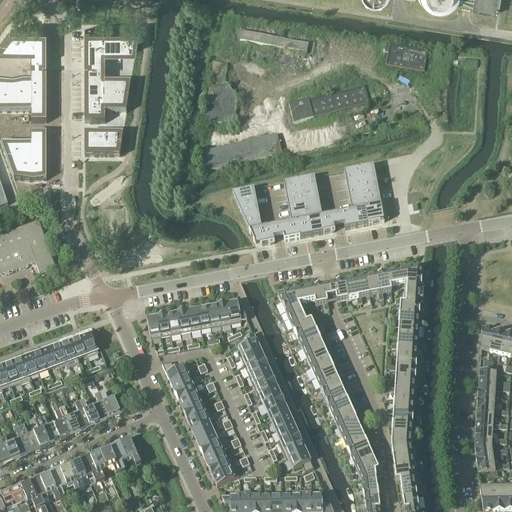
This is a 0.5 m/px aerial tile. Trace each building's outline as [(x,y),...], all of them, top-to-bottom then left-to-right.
[(456,0),(420,0),(422,3),(423,6),(426,9),(428,11),(431,13),(435,14),(438,14),(442,14),(445,13),(449,11),(451,9),(454,6),(455,3),(456,0)] [(497,14),(499,0),(473,0),(472,10),(497,14)] [(315,43),(236,29),(234,42),(313,56),(315,43)] [(31,84),(0,83),(0,114),(31,114),(31,125),(47,125),(47,74),(43,74),(43,63),(47,63),(47,31),(11,31),(0,45),(0,52),(31,53),(31,84)] [(139,31),(85,31),(85,63),(88,63),(88,74),(85,74),(85,77),(85,124),(91,124),(105,124),(105,114),(126,114),(131,84),(105,84),(105,74),(105,63),(105,53),(136,53),(139,31)] [(244,46),(241,58),(266,62),(302,69),(304,56),(244,46)] [(424,74),(425,68),(428,53),(389,46),(385,68),(424,74)] [(227,65),(213,63),(204,123),(234,127),(238,100),(228,86),(224,85),(227,65)] [(317,116),(367,104),(363,88),(309,101),(308,99),(289,104),(293,124),(313,119),(313,117),(317,116)] [(31,145),(2,145),(14,181),(47,181),(47,135),(31,135),(31,145)] [(91,135),(85,135),(85,158),(120,158),(123,137),(123,135),(91,135)] [(282,155),(277,135),(203,153),(208,173),(282,155)] [(233,195),(232,195),(256,248),(275,245),(274,240),(277,240),(284,238),(284,243),(335,233),(334,228),(344,227),(345,231),(384,224),(373,168),(344,173),(344,174),(352,213),(342,215),(332,217),(322,218),(314,179),(284,185),(291,224),(281,226),(271,228),(262,230),(254,191),(233,195)] [(25,199),(29,210),(35,208),(32,197),(25,199)] [(39,276),(41,276),(56,270),(39,223),(0,236),(0,277),(35,265),(39,276)] [(423,268),(404,271),(407,285),(407,286),(421,287),(423,268)] [(404,271),(388,274),(390,289),(402,286),(407,285),(404,271)] [(388,274),(376,277),(380,296),(382,296),(391,294),(390,289),(388,274)] [(369,298),(378,297),(380,296),(376,277),(366,279),(369,298)] [(366,279),(355,281),(359,300),(361,300),(369,298),(366,279)] [(355,281),(344,283),(348,302),(357,301),(359,300),(355,281)] [(330,285),(328,286),(332,305),(333,305),(337,305),(340,304),(348,302),(344,283),(330,285)] [(328,306),(332,305),(328,286),(312,289),(315,303),(316,309),(324,307),(328,306)] [(406,302),(406,306),(420,307),(421,287),(407,286),(408,287),(407,287),(407,290),(406,302)] [(312,289),(295,292),(297,306),(298,306),(303,305),(315,303),(312,289)] [(295,292),(277,296),(278,296),(286,314),(299,308),(298,308),(298,306),(297,306),(295,292)] [(238,304),(227,306),(231,327),(242,325),(241,323),(246,322),(247,322),(242,312),(239,312),(238,304)] [(227,305),(217,307),(221,329),(231,327),(227,306),(227,305)] [(400,307),(399,317),(419,318),(420,307),(406,306),(400,306),(400,307)] [(217,307),(207,309),(211,331),(221,329),(217,307)] [(299,308),(286,314),(293,331),(306,325),(305,322),(300,311),(299,308)] [(207,309),(197,311),(201,333),(211,331),(207,309)] [(197,311),(187,313),(191,335),(201,333),(197,311)] [(187,313),(177,315),(181,336),(191,335),(187,313)] [(177,315),(167,317),(171,338),(181,336),(177,315)] [(167,317),(157,319),(161,340),(171,338),(167,317)] [(399,326),(399,328),(419,329),(419,318),(399,317),(399,326)] [(157,319),(146,321),(150,340),(151,342),(161,340),(157,319)] [(306,325),(293,331),(298,341),(316,333),(315,331),(311,323),(306,325)] [(399,330),(398,338),(418,340),(419,329),(399,328),(399,330)] [(489,354),(495,331),(494,331),(482,329),(480,352),(489,354)] [(489,354),(500,357),(505,333),(495,331),(489,354)] [(316,333),(298,341),(302,351),(320,343),(317,335),(316,333)] [(510,359),(511,351),(511,335),(505,333),(500,357),(510,359)] [(99,356),(91,335),(85,337),(79,339),(87,359),(87,360),(99,356)] [(245,340),(234,345),(236,351),(238,350),(242,359),(260,351),(253,336),(245,340)] [(398,347),(397,349),(417,350),(418,340),(398,338),(398,347)] [(87,359),(79,339),(75,341),(70,342),(78,362),(87,359)] [(78,362),(70,342),(65,344),(60,346),(68,367),(68,370),(79,366),(78,362)] [(320,343),(302,351),(306,361),(325,353),(324,350),(320,343)] [(68,367),(60,346),(56,348),(50,350),(58,370),(58,371),(68,367)] [(397,351),(397,360),(417,361),(417,350),(397,349),(397,351)] [(58,370),(50,350),(46,352),(41,353),(49,373),(58,370)] [(242,359),(240,360),(244,370),(264,361),(260,351),(242,359)] [(49,373),(41,353),(37,355),(31,357),(39,377),(49,373)] [(325,353),(306,361),(311,371),(329,362),(326,354),(325,353)] [(39,377),(31,357),(27,359),(24,360),(23,360),(30,380),(39,377)] [(30,380),(23,360),(18,362),(12,364),(19,384),(21,388),(31,384),(30,380)] [(396,369),(396,371),(416,372),(417,361),(397,360),(396,369)] [(264,361),(244,370),(249,379),(269,370),(265,361),(264,361)] [(329,362),(311,371),(315,380),(334,372),(333,370),(329,362)] [(19,384),(12,364),(8,366),(3,368),(10,388),(19,384)] [(162,367),(170,385),(188,377),(184,368),(175,372),(172,365),(162,367)] [(10,388),(3,368),(0,368),(0,386),(2,391),(10,388)] [(269,370),(249,379),(253,388),(273,379),(269,370)] [(396,373),(395,382),(415,383),(416,372),(396,371),(396,373)] [(480,371),(479,387),(496,388),(496,375),(480,371)] [(334,372),(315,380),(320,390),(338,382),(335,374),(334,372)] [(188,377),(170,385),(174,395),(192,387),(188,377)] [(92,379),(82,383),(83,387),(93,383),(92,379)] [(273,379),(253,388),(257,398),(259,397),(277,389),(273,379)] [(338,382),(320,390),(324,400),(342,392),(342,390),(338,382)] [(395,390),(395,392),(415,394),(415,383),(395,382),(395,390)] [(192,387),(174,395),(175,395),(174,395),(179,404),(199,395),(194,386),(192,387)] [(73,392),(71,387),(61,391),(63,396),(73,392)] [(495,403),(496,388),(479,387),(478,392),(477,401),(495,403)] [(277,389),(259,397),(263,406),(281,398),(277,389)] [(342,392),(324,400),(329,410),(347,402),(343,394),(342,392)] [(395,395),(394,403),(414,404),(415,394),(395,392),(395,395)] [(104,395),(99,397),(110,422),(115,420),(116,421),(121,418),(113,401),(108,403),(104,395)] [(199,395),(179,404),(183,414),(203,405),(199,395)] [(97,405),(92,407),(101,427),(105,425),(106,424),(110,422),(99,397),(95,399),(97,405)] [(281,398),(263,406),(268,415),(285,407),(286,407),(281,398)] [(494,417),(495,403),(477,401),(476,411),(477,411),(477,416),(494,417)] [(347,402),(329,410),(333,420),(351,412),(351,410),(347,402)] [(394,412),(393,414),(413,415),(414,404),(394,403),(394,412)] [(84,404),(79,406),(90,431),(95,429),(96,429),(101,427),(92,407),(87,410),(84,404)] [(183,414),(187,423),(207,414),(203,405),(183,414)] [(78,414),(72,416),(81,436),(86,434),(86,433),(90,431),(79,406),(75,408),(78,414)] [(62,407),(57,409),(71,439),(75,437),(75,438),(76,438),(81,436),(72,416),(67,418),(62,407)] [(285,407),(268,415),(272,425),(289,417),(286,407),(285,407)] [(58,422),(52,425),(61,445),(66,443),(66,441),(71,439),(57,409),(53,411),(58,422)] [(351,412),(333,420),(338,430),(356,422),(352,414),(351,412)] [(207,414),(187,423),(192,433),(209,425),(214,423),(209,413),(207,414)] [(393,417),(393,425),(413,426),(413,415),(393,414),(393,417)] [(493,431),(494,417),(477,416),(476,430),(493,431)] [(35,426),(30,428),(32,434),(41,453),(46,451),(46,450),(51,448),(40,424),(40,423),(38,417),(33,420),(35,426)] [(289,417),(272,425),(276,434),(294,426),(289,417)] [(40,423),(40,424),(51,448),(55,446),(56,447),(61,445),(52,425),(47,427),(44,421),(44,422),(40,423)] [(356,422),(338,430),(342,440),(360,432),(359,430),(356,422)] [(22,424),(17,426),(31,457),(35,455),(36,455),(41,453),(32,434),(27,436),(22,424)] [(209,425),(192,433),(196,442),(213,434),(209,425)] [(392,434),(392,436),(412,437),(413,426),(393,425),(392,434)] [(18,440),(12,443),(21,462),(26,460),(26,459),(31,457),(17,426),(12,428),(18,440)] [(294,426),(276,434),(280,443),(298,435),(294,426)] [(492,446),(493,431),(476,430),(475,445),(492,446)] [(360,432),(342,440),(346,450),(365,442),(361,434),(360,432)] [(213,434),(196,442),(199,450),(217,442),(213,434)] [(280,443),(278,444),(282,454),(302,445),(298,435),(280,443)] [(392,438),(391,447),(411,448),(412,437),(392,436),(392,438)] [(3,437),(0,438),(0,441),(10,466),(15,463),(15,464),(16,464),(21,462),(12,443),(11,439),(5,441),(3,437)] [(0,468),(1,471),(6,469),(6,468),(6,467),(10,466),(0,441),(0,468)] [(217,442),(199,450),(200,451),(204,460),(204,461),(224,452),(226,451),(222,441),(217,442)] [(125,443),(120,445),(129,465),(134,463),(138,472),(143,471),(139,461),(131,442),(127,443),(126,444),(126,443),(125,443)] [(365,442),(346,450),(351,460),(369,451),(368,449),(365,442)] [(115,448),(110,450),(123,481),(128,479),(123,468),(129,465),(120,445),(115,447),(115,448)] [(302,445),(282,454),(286,463),(289,463),(306,455),(302,445)] [(492,449),(492,446),(475,445),(475,449),(476,460),(475,460),(476,460),(493,458),(492,449)] [(411,448),(391,447),(391,451),(393,461),(413,459),(411,448)] [(104,452),(100,454),(109,474),(114,472),(118,483),(123,481),(110,450),(106,452),(104,452)] [(369,451),(351,460),(355,469),(374,461),(370,453),(369,451)] [(224,452),(204,461),(208,469),(228,460),(224,452)] [(95,457),(90,459),(101,484),(105,482),(103,477),(109,474),(100,454),(95,456),(95,457)] [(306,455),(289,463),(293,472),(302,468),(305,475),(314,471),(311,464),(306,455)] [(495,473),(493,458),(476,460),(477,470),(478,470),(478,475),(487,474),(492,473),(495,473)] [(84,461),(79,463),(87,481),(92,478),(96,486),(101,484),(90,459),(85,461),(84,461)] [(228,460),(208,469),(212,479),(234,469),(230,459),(228,460)] [(413,459),(393,461),(394,472),(414,469),(413,459)] [(374,461),(355,469),(360,480),(377,473),(378,472),(374,461)] [(74,466),(70,468),(80,492),(85,490),(84,488),(89,486),(87,481),(79,463),(75,465),(74,466)] [(64,470),(59,472),(68,492),(74,490),(76,494),(80,492),(70,468),(65,470),(64,470)] [(234,469),(212,479),(217,489),(239,479),(234,469)] [(414,469),(394,472),(396,483),(400,482),(414,480),(416,480),(414,469)] [(54,475),(50,477),(60,501),(65,499),(63,494),(68,492),(59,472),(55,474),(54,475)] [(377,473),(360,480),(362,484),(364,504),(379,502),(376,482),(378,482),(377,473)] [(44,478),(39,480),(48,501),(54,498),(56,503),(60,501),(50,477),(45,479),(44,478)] [(34,484),(30,486),(40,511),(46,511),(45,507),(50,505),(48,501),(39,480),(35,482),(34,483),(34,484)] [(414,480),(400,482),(403,502),(417,500),(414,480)] [(24,487),(19,489),(27,507),(27,508),(33,506),(35,511),(40,511),(30,486),(25,488),(25,487),(24,487)] [(494,511),(493,488),(480,489),(483,511),(494,511)] [(493,488),(494,511),(505,511),(504,488),(493,488)] [(19,489),(9,493),(17,511),(22,511),(22,509),(27,507),(19,489)] [(313,492),(303,493),(303,497),(303,511),(313,511),(313,507),(313,497),(313,492)] [(17,511),(9,493),(1,497),(6,511),(17,511)] [(303,493),(291,493),(291,495),(291,511),(303,511),(303,497),(303,493)] [(251,494),(240,494),(240,499),(239,511),(251,511),(251,499),(251,494)] [(281,511),(281,495),(270,496),(270,498),(270,511),(281,511)] [(291,511),(291,495),(281,495),(281,511),(291,511)] [(323,497),(313,497),(313,507),(313,511),(332,511),(330,506),(329,507),(323,507),(323,497)] [(109,502),(114,511),(122,508),(117,498),(109,502)] [(260,511),(261,498),(251,499),(251,511),(260,511)] [(270,511),(270,498),(261,498),(260,511),(270,511)] [(222,499),(221,499),(226,509),(230,509),(229,511),(239,511),(240,499),(222,499)] [(418,511),(417,500),(403,502),(404,511),(418,511)] [(380,511),(379,502),(364,504),(365,511),(380,511)]
